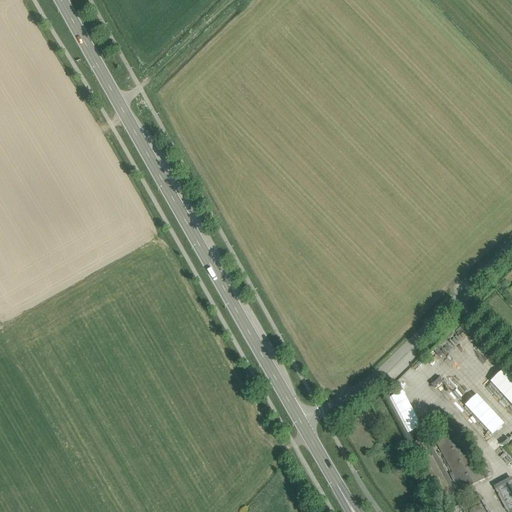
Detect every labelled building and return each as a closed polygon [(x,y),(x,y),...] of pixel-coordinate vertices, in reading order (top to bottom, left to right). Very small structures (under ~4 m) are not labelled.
[(511,375),(504,367),(489,381),(511,405),(511,375)] [(419,427),(402,390),(388,396),(405,433),(419,427)] [(485,479),(454,422),(432,434),(462,491),(485,479)] [(409,446),(440,503),(454,495),(424,439),(409,446)] [(511,478),(511,477),(494,484),(505,510),(511,507),(511,478)] [(488,511),(485,503),(470,508),(471,511),(488,511)]
